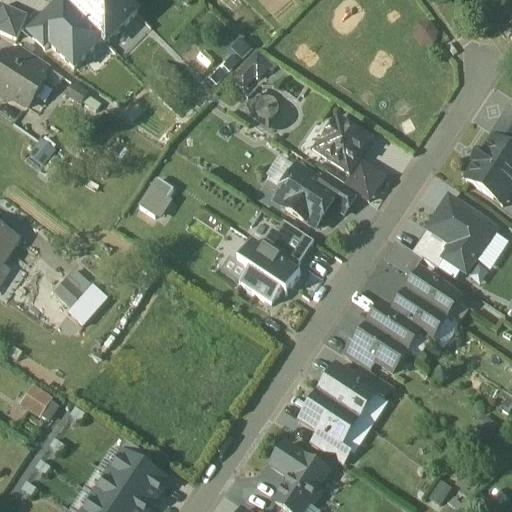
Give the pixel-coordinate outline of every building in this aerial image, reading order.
[(81,0),(68,13),(104,47),(107,51),(138,20),(117,0),(81,0)] [(104,47),(68,13),(64,9),(30,43),(46,58),(51,53),(75,76),(104,47)] [(0,40),(17,48),(28,23),(3,13),(0,19),(0,40)] [(437,30),(423,28),(419,47),(434,50),(437,30)] [(457,59),(450,48),(446,51),(453,62),(457,59)] [(51,75),(21,55),(13,68),(43,87),(51,75)] [(13,68),(6,64),(0,74),(0,97),(2,99),(3,104),(10,109),(15,107),(28,115),(45,88),(43,87),(13,68)] [(511,120),(495,146),(511,157),(511,120)] [(363,143),(337,126),(335,130),(327,131),(320,141),(322,149),(320,153),(325,156),(320,163),(349,181),(366,155),(363,143)] [(511,197),(511,157),(495,146),(468,189),(503,212),(511,197)] [(384,186),(361,171),(346,193),(357,201),(369,209),(384,186)] [(298,176),(277,208),(316,234),(330,212),(337,202),(322,192),(298,176)] [(343,221),(357,201),(346,193),(329,182),(322,192),(337,202),(330,212),(343,221)] [(140,213),(162,226),(180,197),(157,184),(140,213)] [(496,236),(448,205),(428,237),(453,254),(445,267),(467,281),(496,236)] [(206,243),(211,234),(222,241),(228,231),(198,214),(187,232),(206,243)] [(314,249),(284,229),(277,239),(272,236),(260,254),(296,277),(314,249)] [(0,234),(0,277),(20,248),(0,234)] [(445,267),(453,254),(428,237),(413,260),(423,266),(438,277),(445,267)] [(260,254),(252,249),(238,270),(249,277),(281,299),(287,302),(300,280),(296,277),(260,254)] [(413,260),(396,249),(383,268),(410,285),(423,266),(413,260)] [(281,299),(249,277),(240,292),(272,313),(281,299)] [(459,305),(421,280),(407,301),(445,326),(459,305)] [(76,281),(63,296),(95,324),(108,309),(76,281)] [(445,326),(407,301),(393,321),(420,339),(431,347),(445,326)] [(393,321),(382,313),(368,334),(406,359),(420,339),(393,321)] [(406,359),(368,334),(355,354),(354,355),(374,368),(392,380),(406,359)] [(374,368),(354,355),(355,354),(351,352),(344,363),(362,375),(367,378),(374,368)] [(354,387),(336,375),(319,402),(358,428),(375,402),(375,401),(354,387)] [(367,378),(362,375),(354,387),(375,401),(375,402),(384,408),(392,395),(367,378)] [(34,393),(23,412),(43,423),(54,404),(34,393)] [(358,428),(319,402),(301,429),(319,441),(340,455),(341,454),(358,428)] [(340,455),(319,441),(312,453),(341,472),(350,460),(341,454),(340,455)] [(123,463),(146,478),(154,467),(126,447),(118,458),(123,463)] [(307,511),(327,479),(285,454),(273,474),(293,487),(277,511),(307,511)] [(153,511),(166,492),(146,478),(123,463),(90,511),(153,511)]
